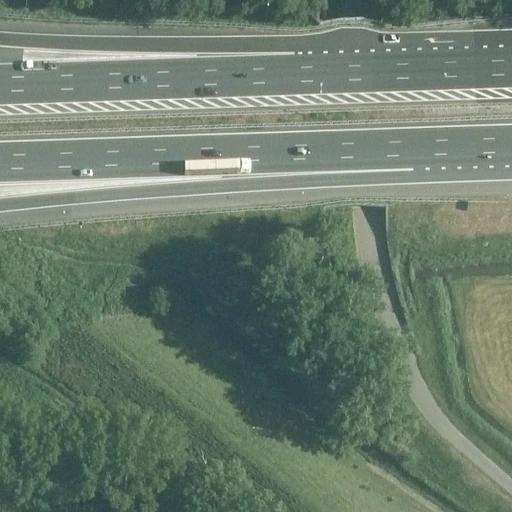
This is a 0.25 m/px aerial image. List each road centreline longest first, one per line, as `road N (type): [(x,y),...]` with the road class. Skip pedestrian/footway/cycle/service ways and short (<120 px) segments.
road 1 (motorway): [(0,202),(410,149)]
road 2 (motorway): [(0,161),(410,149)]
road 3 (motorway): [(294,75),(0,38)]
road 4 (motorway): [(294,75),(0,85)]
road 5 (motorway): [(511,68),(294,75)]
